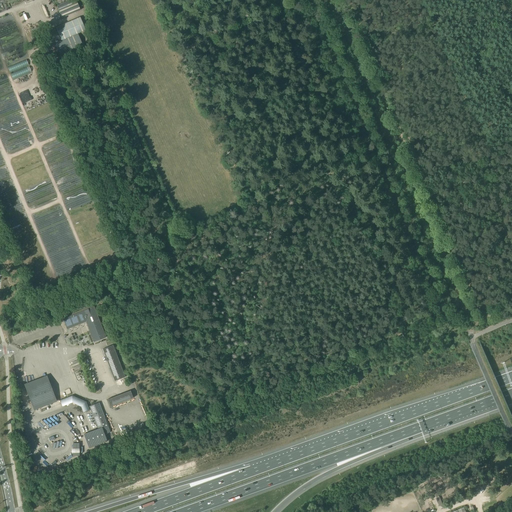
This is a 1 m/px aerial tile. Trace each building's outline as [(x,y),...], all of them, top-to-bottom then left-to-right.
[(76,0),(72,0),(56,7),(60,18),(73,13),(81,10),(76,0)] [(62,40),(62,41),(78,34),(85,31),(79,18),(57,27),(62,40)] [(62,40),(55,43),(60,57),(83,47),(78,34),(62,41),(62,40)] [(86,322),(94,342),(106,337),(91,301),(61,313),(67,329),(86,322)] [(120,363),(113,345),(102,349),(109,368),(120,363)] [(110,432),(101,408),(99,403),(89,406),(91,412),(97,427),(98,427),(99,428),(84,434),(86,443),(88,448),(107,441),(104,435),(110,432)] [(142,444),(143,446),(143,447),(144,448),(151,444),(155,443),(155,441),(154,439),(153,437),(151,438),(147,440),(147,442),(142,444)]
